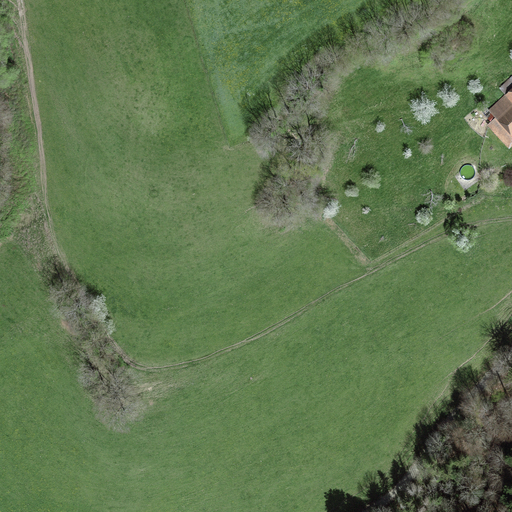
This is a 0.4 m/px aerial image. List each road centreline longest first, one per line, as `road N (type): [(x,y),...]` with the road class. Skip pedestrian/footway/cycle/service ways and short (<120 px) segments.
road 1 (track): [(511,216),(448,232),(200,359),(136,365),(121,357),(64,264),(50,218),(19,0)]
road 2 (track): [(367,511),(429,454),(511,353)]
